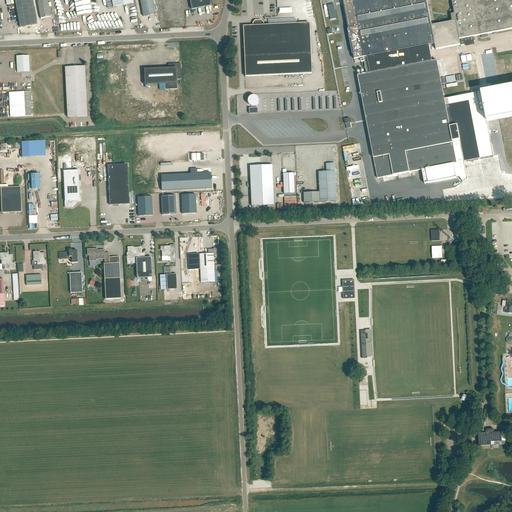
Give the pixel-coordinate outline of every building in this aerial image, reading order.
[(14,0),(20,28),(37,24),(32,0),(14,0)] [(36,0),(40,19),(51,17),(47,0),(36,0)] [(73,0),(77,16),(92,13),(89,0),(73,0)] [(105,0),(107,8),(133,3),(132,0),(105,0)] [(139,0),(143,17),(155,14),(152,0),(139,0)] [(189,0),(191,10),(211,6),(209,0),(189,0)] [(511,0),(343,0),(354,54),(355,59),(364,58),(367,74),(358,76),(378,179),(379,178),(383,178),(415,172),(422,170),(425,184),(460,177),(463,182),(467,179),(464,162),(480,159),(494,156),(487,122),(494,120),(511,116),(511,86),(493,90),(482,92),(444,99),(437,61),(432,62),(429,45),(435,44),(436,50),(461,45),(471,43),(471,41),(470,37),(473,37),(477,36),(511,28),(511,0)] [(325,7),(328,6),(330,19),(337,18),(333,3),(325,5),(325,7)] [(263,25),(263,23),(261,20),(254,21),(252,23),(253,26),(243,26),(245,77),(311,74),(309,23),(263,25)] [(461,55),(462,65),(465,65),(465,61),(475,60),(474,54),(461,55)] [(17,73),(30,72),(29,56),(16,56),(17,73)] [(469,65),(463,66),(464,74),(477,71),(475,61),(468,63),(469,65)] [(165,90),(177,89),(177,80),(181,79),(180,64),(168,64),(168,68),(144,70),(145,85),(165,84),(165,90)] [(67,118),(87,116),(85,67),(65,68),(67,118)] [(31,100),(30,92),(23,92),(25,116),(31,116),(31,108),(33,108),(33,100),(31,100)] [(260,106),(260,96),(251,96),(251,106),(260,106)] [(47,156),(46,141),(22,142),(23,157),(47,156)] [(65,208),(70,207),(71,208),(72,207),(73,207),(74,207),(75,206),(75,205),(76,204),(77,203),(77,201),(80,201),(79,171),(72,171),(71,162),(63,162),(63,168),(65,201),(65,208)] [(336,201),(334,163),(326,164),(326,172),(318,172),(319,192),(303,193),(304,203),(320,202),(336,201)] [(117,207),(118,205),(130,204),(128,164),(107,165),(109,205),(116,205),(115,206),(117,207)] [(250,176),(261,176),(261,165),(249,166),(250,176)] [(261,176),(272,175),(272,165),(261,165),(261,176)] [(161,176),(161,191),(212,188),(211,173),(161,176)] [(284,194),(294,194),(293,173),(283,174),(284,194)] [(32,190),(40,189),(39,174),(31,174),(32,190)] [(261,186),(273,185),(272,175),(261,176),(261,186)] [(250,186),(261,186),(261,176),(250,176),(250,186)] [(262,196),(273,195),(273,185),(261,186),(262,196)] [(251,196),(262,196),(261,186),(250,186),(251,196)] [(2,213),(22,212),(21,187),(1,188),(2,213)] [(181,195),(182,214),(196,214),(196,195),(181,195)] [(262,196),(262,206),(273,205),(273,195),(262,196)] [(176,215),(175,196),(161,196),(162,215),(176,215)] [(251,206),(262,206),(262,196),(251,196),(251,206)] [(152,197),(137,197),(138,216),(153,216),(152,197)] [(440,241),(439,230),(431,230),(432,241),(440,241)] [(175,259),(175,245),(170,245),(170,247),(166,247),(166,246),(160,247),(160,249),(160,250),(162,252),(162,257),(168,256),(168,257),(170,257),(171,260),(175,259)] [(442,258),(442,249),(442,246),(432,247),(432,258),(442,258)] [(133,248),(133,247),(128,247),(128,253),(127,253),(127,256),(126,256),(126,257),(127,257),(127,260),(134,259),(136,258),(137,278),(152,278),(151,258),(145,258),(144,253),(142,253),(141,247),(133,248)] [(104,264),(105,299),(121,299),(119,257),(109,257),(109,253),(104,253),(104,250),(93,251),(93,249),(87,249),(87,256),(89,256),(89,262),(96,261),(96,260),(104,259),(104,264)] [(201,283),(215,282),(213,259),(217,258),(217,249),(208,250),(208,254),(200,254),(201,283)] [(69,253),(60,253),(60,259),(71,258),(72,263),(77,263),(77,256),(76,250),(71,250),(69,250),(69,253)] [(36,252),(35,252),(33,252),(33,262),(37,261),(37,265),(34,265),(34,270),(42,270),(42,266),(42,265),(46,265),(46,261),(45,261),(45,253),(38,253),(38,252),(36,252)] [(6,255),(6,254),(5,253),(0,254),(1,260),(2,260),(2,264),(0,264),(0,269),(15,269),(14,263),(12,263),(12,255),(6,255)] [(71,293),(82,292),(81,272),(70,273),(71,293)] [(167,290),(177,290),(176,274),(166,275),(167,290)] [(26,286),(41,285),(41,275),(26,276),(26,286)] [(343,299),(355,299),(354,280),(342,281),(343,299)] [(148,288),(149,301),(157,300),(157,288),(148,288)] [(494,433),(493,430),(494,430),(494,429),(493,430),(490,430),(486,430),(486,433),(478,433),(478,437),(479,437),(479,446),(487,445),(487,446),(491,445),(490,442),(494,442),(498,442),(501,442),(505,442),(505,432),(501,432),(501,433),(498,433),(497,433),(494,433)]
